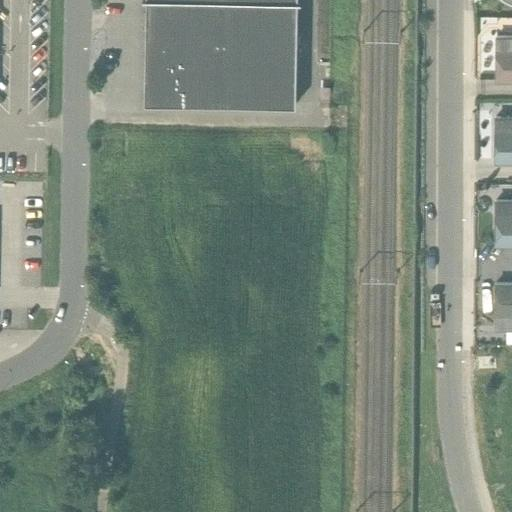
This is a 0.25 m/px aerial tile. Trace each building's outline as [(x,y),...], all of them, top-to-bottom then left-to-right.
[(146,0),(146,31),(145,102),(166,102),(166,103),(296,105),(297,34),(297,0),(146,0)] [(511,40),(497,40),(497,81),(511,81),(511,40)] [(511,120),(497,120),(497,165),(511,165),(511,120)] [(494,247),(511,246),(511,211),(494,211),(494,247)] [(511,280),(497,280),(496,329),(511,328),(511,280)]
